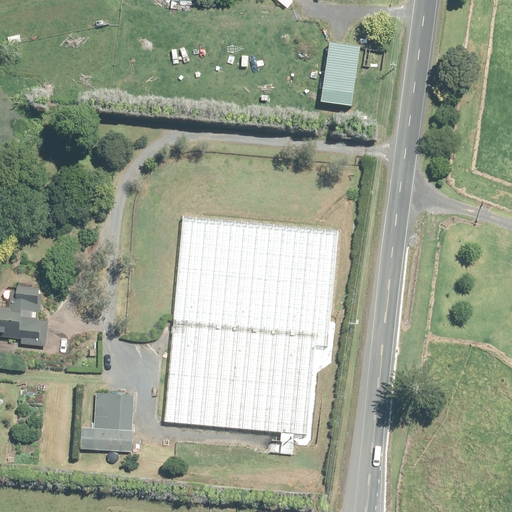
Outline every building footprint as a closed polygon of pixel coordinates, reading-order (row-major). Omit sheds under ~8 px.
[(358,49),(326,45),(317,107),(350,111),(358,49)] [(248,57),(239,57),(239,69),(248,70),(248,57)] [(172,323),(315,335),(328,336),(337,230),(181,217),(172,323)] [(41,318),(43,290),(11,288),(11,301),(7,301),(7,308),(0,307),(0,339),(19,340),(18,346),(45,348),(47,318),(41,318)] [(278,432),(292,434),(306,435),(315,335),(172,323),(164,423),(278,432)] [(132,396),(94,394),(92,430),(79,429),(78,451),(129,453),(132,396)] [(17,442),(6,442),(5,455),(16,455),(17,442)]
